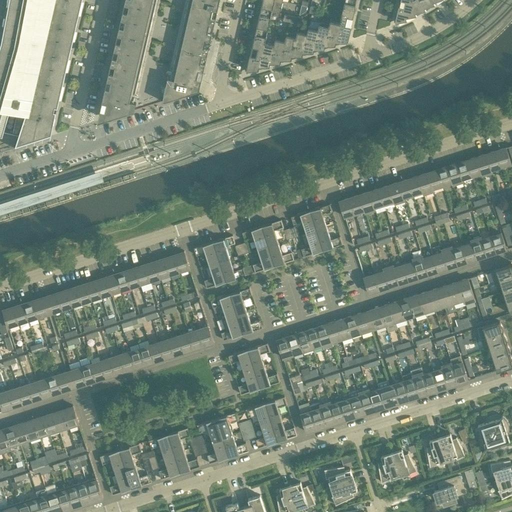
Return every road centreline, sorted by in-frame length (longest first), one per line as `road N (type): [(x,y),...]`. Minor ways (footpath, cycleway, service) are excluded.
road 1 (residential): [(0,288),(186,228)]
road 2 (residential): [(329,182),(511,124)]
road 3 (residential): [(354,432),(511,383)]
road 4 (residential): [(202,479),(354,432)]
road 5 (residential): [(75,153),(109,0)]
road 6 (residential): [(219,107),(365,60)]
road 7 (residential): [(366,302),(511,254)]
road 8 (residential): [(221,348),(366,302)]
road 9 (residential): [(77,394),(221,348)]
road 10 (residential): [(75,153),(219,107)]
road 11 (residential): [(186,228),(329,182)]
road 12 (residential): [(365,60),(417,39),(475,0)]
road 13 (residential): [(221,348),(186,228)]
